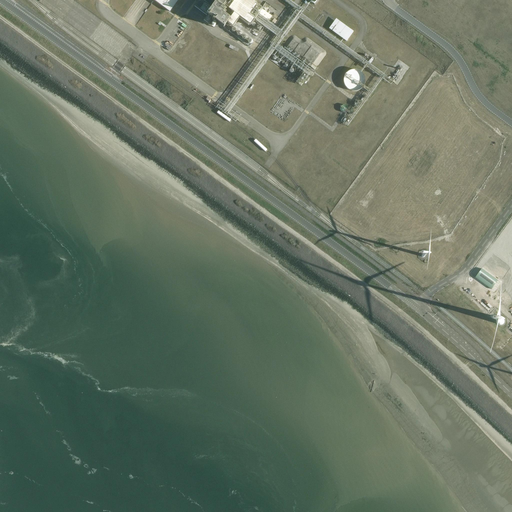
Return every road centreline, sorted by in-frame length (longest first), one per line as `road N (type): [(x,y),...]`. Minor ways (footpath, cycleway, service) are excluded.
road 1 (unclassified): [(418,308),(0,0)]
road 2 (unclassified): [(511,122),(485,101),(448,46),(386,0)]
road 3 (unclassified): [(418,308),(468,265),(511,206)]
road 4 (unclassified): [(511,393),(418,308)]
